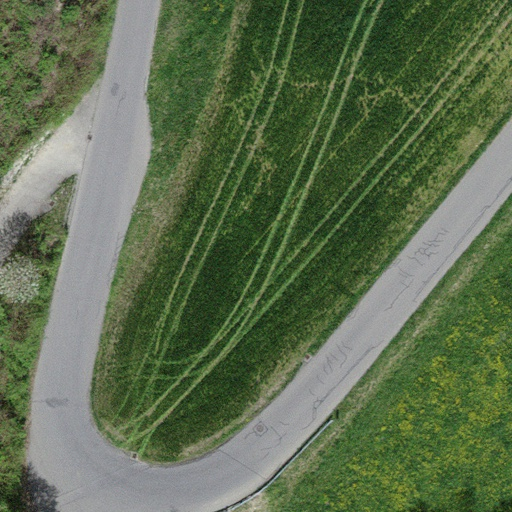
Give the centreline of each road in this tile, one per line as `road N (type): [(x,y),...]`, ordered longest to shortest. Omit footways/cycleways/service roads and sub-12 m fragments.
road 1 (tertiary): [(99,485),(173,495),(225,475),(259,450),(511,155)]
road 2 (tertiary): [(112,148),(60,402),(71,454),(99,485)]
road 3 (tertiary): [(137,0),(112,148)]
road 4 (unclassified): [(112,148),(54,166),(0,230)]
